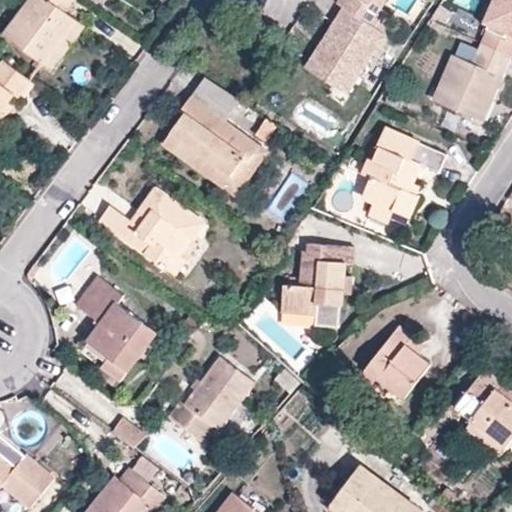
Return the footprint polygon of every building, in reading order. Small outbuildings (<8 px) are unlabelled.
[(72,0),(30,0),(5,34),(45,65),(78,22),(65,11),(72,0)] [(388,34),(395,23),(383,16),(385,12),(371,2),(372,0),(340,0),(339,3),(345,7),(388,34)] [(511,56),(511,0),(495,0),(487,19),(490,20),(480,43),(511,56)] [(440,5),(433,15),(444,23),(451,12),(440,5)] [(349,94),(388,34),(345,7),(323,43),(330,47),(314,71),(349,94)] [(86,27),(78,22),(45,65),(53,71),(86,27)] [(308,67),(314,71),(330,47),(323,43),(308,67)] [(504,77),(511,59),(511,56),(480,43),(478,48),(464,43),(458,56),(455,55),(435,100),(481,121),(501,76),(504,77)] [(18,99),(32,81),(4,60),(0,64),(0,125),(8,115),(2,110),(14,96),(18,99)] [(242,102),(206,79),(194,96),(229,121),(242,102)] [(252,160),(263,145),(229,121),(194,96),(183,110),(187,114),(180,124),(165,144),(227,187),(248,157),(252,160)] [(175,120),(180,124),(187,114),(183,110),(175,120)] [(279,127),(266,119),(256,136),(269,144),(279,127)] [(363,199),(375,204),(395,212),(411,219),(420,196),(411,191),(423,164),(441,172),(448,154),(386,127),(377,147),(382,149),(376,161),(370,158),(363,175),(371,179),(363,199)] [(271,150),(263,145),(252,160),(248,157),(227,187),(238,195),(271,150)] [(196,238),(207,222),(158,188),(140,212),(151,220),(143,230),(132,221),(111,207),(99,222),(166,269),(190,234),(196,238)] [(390,223),(395,212),(375,204),(370,214),(390,223)] [(140,212),(132,221),(143,230),(151,220),(140,212)] [(183,256),(196,238),(190,234),(166,269),(176,276),(187,259),(183,256)] [(352,265),(353,246),(309,244),(309,252),(304,252),(301,286),(285,285),(283,311),(317,313),(317,304),(335,306),(343,306),(344,294),(345,276),(346,264),(352,265)] [(102,324),(90,340),(111,356),(106,361),(126,375),(158,333),(118,303),(125,295),(99,276),(78,305),(102,324)] [(353,277),(345,276),(344,294),(353,295),(353,277)] [(333,323),(335,306),(317,304),(317,313),(316,321),(333,323)] [(432,365),(419,355),(407,345),(413,338),(399,327),(366,370),(383,383),(405,400),(432,365)] [(425,347),(413,338),(407,345),(419,355),(425,347)] [(86,346),(106,361),(111,356),(90,340),(86,346)] [(255,381),(221,356),(187,403),(183,401),(170,417),(202,441),(213,428),(218,432),(255,381)] [(121,382),(126,375),(106,361),(102,367),(121,382)] [(301,382),(285,368),(274,380),(290,394),(301,382)] [(375,392),(383,383),(366,370),(359,379),(375,392)] [(511,441),(511,400),(498,388),(502,383),(486,370),(457,407),(472,420),(467,429),(501,456),(511,441)] [(511,390),(502,383),(498,388),(511,400),(511,390)] [(170,391),(162,385),(149,403),(157,409),(170,391)] [(113,431),(136,449),(147,434),(122,417),(113,431)] [(0,437),(0,453),(18,467),(26,458),(0,437)] [(28,455),(26,458),(18,467),(0,453),(0,489),(3,485),(33,508),(58,478),(28,455)] [(144,457),(132,472),(149,485),(161,470),(144,457)] [(424,511),(425,511),(362,465),(332,505),(341,511),(424,511)] [(164,497),(149,485),(132,472),(131,471),(121,483),(116,480),(89,511),(139,511),(146,505),(153,510),(164,497)] [(259,511),(235,493),(220,511),(259,511)]
